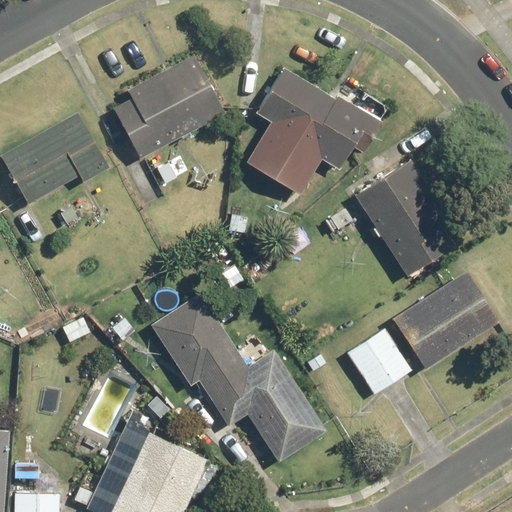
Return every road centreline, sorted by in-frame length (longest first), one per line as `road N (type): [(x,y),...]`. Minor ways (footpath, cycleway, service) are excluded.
road 1 (residential): [(511,136),(457,56),(384,0)]
road 2 (residential): [(397,511),(511,440)]
